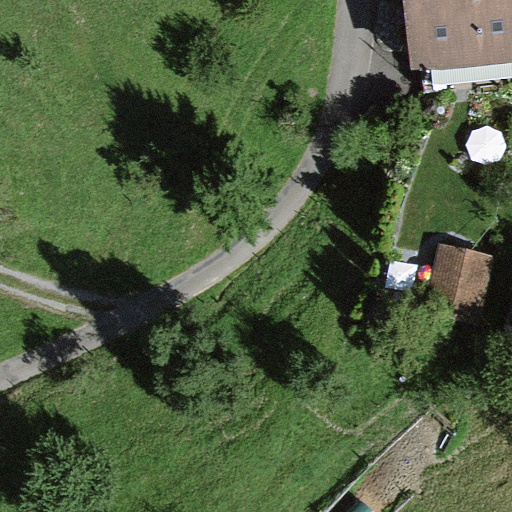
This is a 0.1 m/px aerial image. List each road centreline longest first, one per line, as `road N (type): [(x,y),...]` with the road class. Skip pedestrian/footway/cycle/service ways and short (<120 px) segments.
road 1 (track): [(0,372),(120,321),(243,254),(325,155),(346,0)]
road 2 (track): [(0,284),(120,321)]
